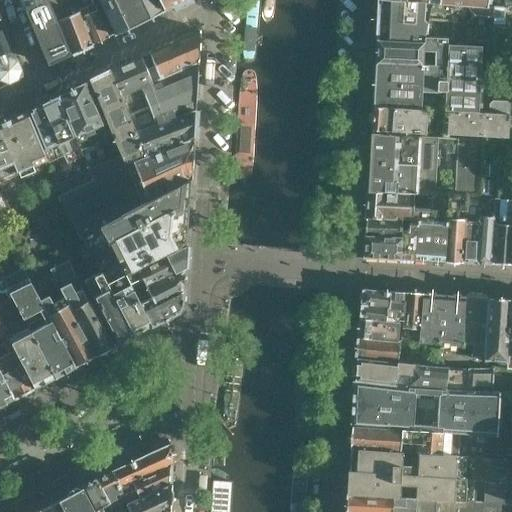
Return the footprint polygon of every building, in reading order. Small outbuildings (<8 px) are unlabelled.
[(92,0),(20,0),(25,9),(25,10),(25,11),(51,0),(58,19),(77,11),(94,4),(92,0)] [(64,35),(58,19),(51,0),(25,11),(48,65),(71,54),(64,35)] [(99,0),(101,4),(102,6),(113,32),(114,34),(164,11),(159,0),(99,0)] [(186,0),(159,0),(164,11),(186,0)] [(257,57),(257,56),(261,0),(246,0),(243,56),(244,58),(245,59),(246,59),(248,60),(249,60),(251,60),(252,60),(253,60),(255,59),(256,58),(257,57)] [(511,3),(489,2),(489,6),(463,4),(463,10),(456,9),(456,4),(391,0),(378,0),(376,40),(423,43),(423,39),(447,40),(447,45),(482,47),(511,48),(511,3)] [(109,37),(94,4),(77,11),(92,45),(92,44),(109,37)] [(92,45),(77,11),(58,19),(64,35),(71,54),(91,45),(92,45)] [(0,60),(15,55),(14,52),(4,29),(0,30),(0,60)] [(198,62),(199,30),(198,30),(150,53),(141,57),(151,81),(198,62)] [(446,68),(447,45),(447,40),(423,39),(423,43),(376,40),(375,63),(446,68)] [(478,113),(482,47),(447,45),(446,68),(375,63),(375,65),(373,106),(373,107),(478,113)] [(24,76),(15,55),(0,60),(0,81),(3,87),(24,76)] [(151,81),(141,57),(110,71),(120,94),(151,81)] [(195,110),(198,62),(151,81),(120,94),(136,134),(195,110)] [(241,76),(240,79),(236,156),(236,160),(237,164),(237,167),(239,171),(240,174),(241,176),(243,179),(244,181),(248,176),(249,174),(251,172),(252,168),(253,165),(254,161),(254,157),(258,80),(258,77),(257,73),(256,72),(252,70),(250,69),(247,69),(244,71),(243,73),(241,76)] [(136,134),(120,94),(110,71),(90,81),(120,154),(123,162),(144,155),(136,134)] [(102,125),(85,84),(59,96),(84,158),(87,165),(95,162),(91,154),(102,149),(94,129),(102,125)] [(84,158),(59,96),(43,104),(67,163),(68,165),(84,158)] [(67,163),(43,104),(27,112),(47,160),(51,170),(67,163)] [(425,133),(426,119),(447,121),(446,134),(508,138),(510,105),(489,104),(489,114),(478,113),(373,107),(371,130),(425,133)] [(193,137),(195,110),(136,134),(144,155),(193,137)] [(47,160),(27,112),(0,123),(0,131),(17,171),(17,172),(47,160)] [(0,177),(17,171),(0,131),(0,177)] [(480,185),(482,159),(483,141),(371,134),(368,191),(414,194),(437,195),(448,196),(448,195),(466,196),(466,193),(480,194),(481,185),(480,185)] [(79,238),(190,179),(191,179),(193,137),(144,155),(123,162),(120,154),(101,161),(102,164),(57,182),(57,184),(56,185),(58,189),(58,190),(58,191),(59,190),(64,202),(63,202),(64,203),(69,215),(69,216),(70,216),(75,227),(74,228),(75,229),(75,228),(79,238)] [(490,264),(496,160),(482,159),(480,185),(481,185),(480,194),(476,263),(489,264),(490,264)] [(511,160),(496,160),(490,264),(511,265),(511,160)] [(186,243),(190,179),(79,238),(80,240),(79,241),(83,239),(87,247),(97,266),(110,259),(118,275),(123,272),(125,276),(186,243)] [(413,209),(414,194),(368,191),(366,217),(402,220),(402,219),(417,219),(417,220),(446,222),(448,196),(437,195),(436,211),(413,209)] [(476,263),(480,194),(466,193),(466,196),(465,211),(464,220),(462,262),(476,263)] [(462,262),(464,220),(457,220),(458,211),(465,211),(466,196),(448,195),(448,196),(446,222),(444,262),(462,262)] [(401,237),(402,220),(366,217),(365,237),(401,237)] [(414,260),(417,220),(417,219),(402,219),(402,220),(401,237),(399,259),(414,260)] [(444,262),(446,222),(417,220),(414,260),(444,262)] [(399,259),(401,237),(365,237),(364,257),(399,259)] [(184,266),(186,243),(125,276),(129,284),(141,278),(145,286),(184,266)] [(134,292),(129,284),(125,276),(123,272),(118,275),(110,259),(97,266),(101,272),(106,282),(114,277),(121,290),(112,294),(134,335),(152,325),(143,309),(134,292)] [(95,312),(89,300),(68,261),(50,270),(68,304),(95,355),(95,356),(112,347),(95,312)] [(183,288),(183,286),(184,267),(184,266),(145,286),(134,292),(143,309),(183,288)] [(75,366),(40,301),(23,268),(3,279),(55,377),(56,377),(56,376),(60,374),(60,375),(62,374),(61,373),(69,369),(69,370),(71,369),(70,368),(74,366),(74,367),(76,366),(75,366)] [(134,335),(112,294),(106,282),(101,272),(92,277),(101,294),(93,298),(117,344),(134,335)] [(55,377),(3,279),(2,279),(0,279),(0,323),(3,328),(34,388),(36,387),(36,386),(39,385),(41,385),(40,384),(49,380),(50,380),(50,379),(54,377),(54,378),(55,377)] [(387,305),(388,291),(388,287),(371,285),(371,290),(362,289),(361,303),(387,305)] [(178,312),(182,306),(183,288),(143,309),(152,325),(178,312)] [(403,319),(405,292),(404,293),(388,291),(387,305),(386,318),(403,319)] [(420,327),(422,293),(405,292),(403,319),(402,340),(401,343),(418,344),(419,327),(420,327)] [(461,359),(461,353),(465,296),(422,293),(420,327),(419,327),(418,344),(418,345),(440,347),(439,365),(484,368),(485,360),(461,359)] [(95,355),(68,304),(56,310),(49,296),(40,301),(75,366),(95,355)] [(485,356),(489,298),(465,296),(461,353),(473,354),(473,356),(485,356)] [(507,362),(511,300),(489,298),(485,356),(485,360),(507,362)] [(386,318),(387,305),(361,303),(359,317),(386,318)] [(298,324),(298,327),(294,386),(295,389),(296,392),(297,393),(300,395),(302,395),(305,395),(308,393),(309,392),(310,390),(311,387),(314,328),(314,325),(314,322),(313,320),(312,317),(311,315),(310,313),(308,311),(307,309),(305,311),(304,313),(302,314),(301,316),(300,319),(299,322),(298,324)] [(403,319),(386,318),(359,317),(357,337),(402,340),(403,319)] [(34,388),(3,328),(0,329),(0,372),(14,399),(34,388)] [(237,423),(237,422),(247,342),(246,341),(245,340),(243,338),(242,338),(240,337),(238,337),(237,337),(235,337),(233,338),(232,338),(231,339),(229,341),(221,421),(221,423),(221,424),(222,426),(223,427),(224,428),(225,429),(226,430),(228,430),(229,430),(231,430),(232,430),(233,429),(234,428),(235,427),(236,426),(237,425),(237,423)] [(400,362),(401,343),(402,340),(357,337),(356,357),(356,358),(400,362)] [(492,391),(493,369),(484,368),(439,365),(400,362),(356,358),(354,380),(438,387),(492,391)] [(0,372),(0,406),(10,401),(9,400),(13,399),(14,399),(0,372)] [(511,392),(492,391),(438,387),(354,380),(354,381),(352,426),(488,435),(496,435),(511,436),(511,392)] [(487,457),(488,435),(352,426),(351,448),(487,457)] [(511,436),(496,435),(495,457),(487,457),(351,448),(349,471),(348,493),(511,503),(511,436)] [(121,488),(171,465),(172,445),(113,472),(121,488)] [(170,484),(171,472),(171,465),(121,488),(124,494),(137,489),(141,496),(170,484)] [(124,494),(121,488),(113,472),(97,480),(113,510),(128,502),(124,494)] [(108,511),(113,510),(97,480),(83,488),(95,511),(108,511)] [(166,511),(169,511),(170,484),(141,496),(128,502),(133,511),(166,511)] [(95,511),(83,488),(60,500),(66,511),(95,511)] [(211,511),(230,511),(232,491),(213,489),(211,511)] [(511,511),(511,503),(348,493),(347,511),(511,511)] [(168,511),(169,511),(166,511),(66,511),(60,500),(37,511),(168,511)]
